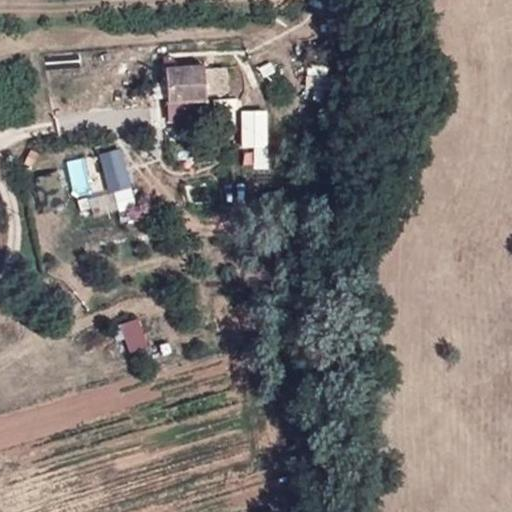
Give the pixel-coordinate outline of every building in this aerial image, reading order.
[(167,103),(171,102),(202,101),(206,101),(204,61),(165,65),(167,103)] [(233,92),(231,65),(209,67),(211,94),(233,92)] [(202,101),(171,102),(173,113),(175,113),(176,120),(203,119),(202,101)] [(271,169),(270,110),(244,111),(245,148),(257,147),(257,169),(271,169)] [(113,193),(82,200),(86,219),(139,207),(125,148),(104,153),(113,193)] [(100,153),(69,161),(79,198),(110,190),(100,153)] [(124,323),(130,351),(149,347),(143,318),(124,323)]
